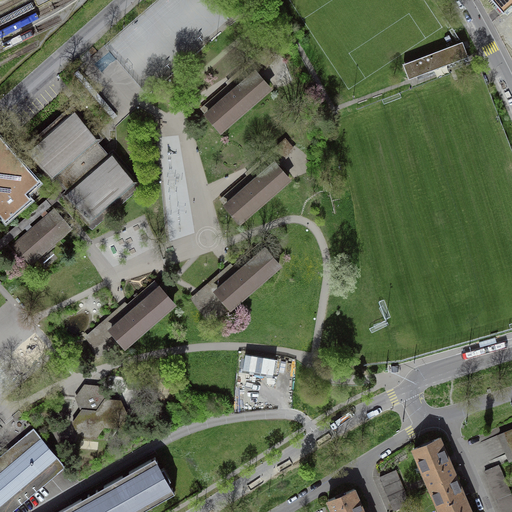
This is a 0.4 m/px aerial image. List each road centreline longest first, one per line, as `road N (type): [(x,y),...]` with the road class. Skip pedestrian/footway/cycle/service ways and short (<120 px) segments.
road 1 (residential): [(409,387),(199,511)]
road 2 (residential): [(0,111),(124,0)]
